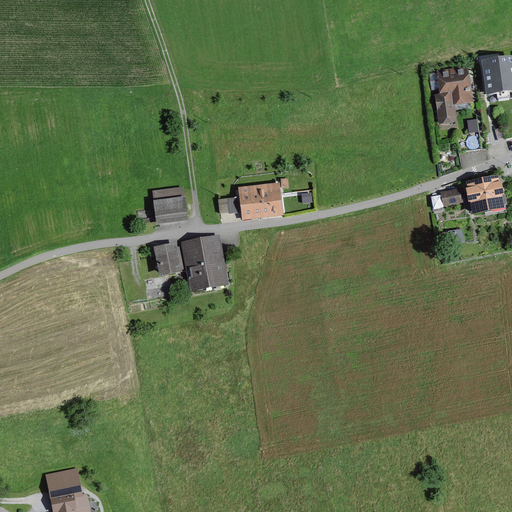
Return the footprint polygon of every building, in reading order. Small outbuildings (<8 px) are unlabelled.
[(503,69),(483,72),(488,97),(511,92),(511,54),(501,56),(503,69)] [(468,71),(439,74),(442,97),(438,98),(441,125),(456,123),(454,106),(472,104),(468,71)] [(501,180),(469,186),(475,217),(507,211),(501,180)] [(240,191),(241,201),(243,219),(283,215),(280,187),(240,191)] [(183,190),(155,193),(159,223),(187,219),(183,190)] [(460,192),(444,195),(446,208),(463,204),(460,192)] [(241,201),(223,203),(225,221),(243,219),(241,201)] [(217,238),(182,246),(193,293),(228,285),(217,238)] [(176,246),(157,250),(162,275),(182,270),(176,246)] [(77,472),(48,478),(55,511),(90,511),(87,497),(82,498),(77,472)]
